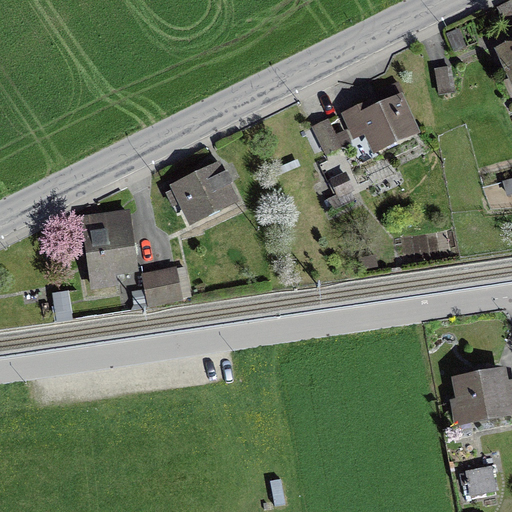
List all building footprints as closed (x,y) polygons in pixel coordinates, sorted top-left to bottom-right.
[(511,46),(501,52),(511,78),(511,46)] [(452,67),(437,68),(439,95),(454,94),(452,67)] [(397,92),(344,116),(351,132),(365,126),(377,151),(415,133),(397,92)] [(331,121),(310,130),(322,155),(342,146),(331,121)] [(218,168),(175,189),(190,220),(233,199),(218,168)] [(127,213),(82,220),(93,288),(114,284),(112,272),(136,269),(127,213)] [(183,269),(161,274),(166,302),(189,297),(183,269)] [(161,274),(143,277),(148,306),(166,302),(161,274)] [(63,293),(51,294),(53,308),(65,307),(63,293)] [(500,367),(454,376),(462,421),(511,411),(511,382),(504,384),(500,367)] [(491,468),(467,472),(471,495),(495,491),(491,468)]
